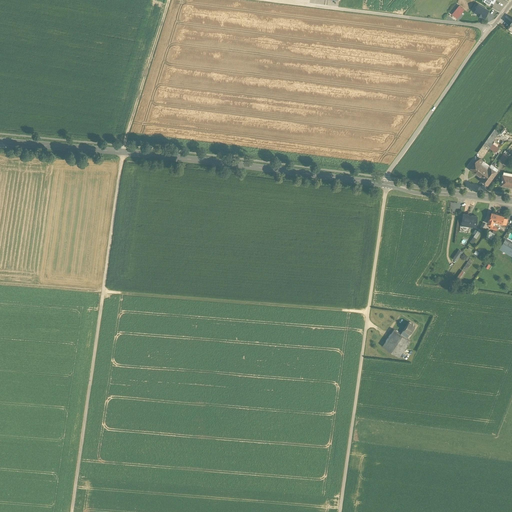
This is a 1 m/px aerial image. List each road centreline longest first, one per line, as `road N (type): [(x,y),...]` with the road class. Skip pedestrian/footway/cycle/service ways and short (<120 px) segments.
road 1 (track): [(75,511),(123,144),(168,0)]
road 2 (secondary): [(385,184),(0,141)]
road 3 (track): [(370,315),(0,286)]
road 4 (track): [(385,184),(341,511)]
road 5 (residential): [(492,28),(385,184)]
road 6 (track): [(320,6),(492,28)]
